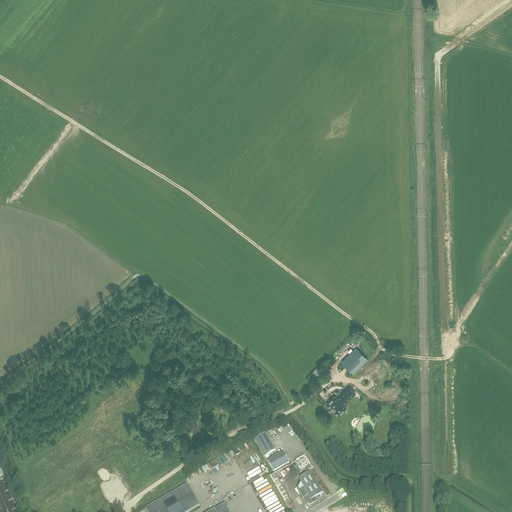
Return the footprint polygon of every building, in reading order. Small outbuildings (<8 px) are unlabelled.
[(212,437),(226,430),(205,396),(213,392),(182,366),(133,394),(171,460),(212,436),(212,437)] [(337,399),(334,396),(327,404),(331,409),(332,408),(335,411),(334,412),(339,416),(346,408),(344,406),(355,394),(349,387),(337,399)] [(255,439),(265,456),(275,450),(265,433),(255,439)] [(267,461),(273,471),(289,462),(283,452),(267,461)] [(222,461),(227,471),(230,469),(224,459),(222,461)] [(307,504),(310,505),(317,500),(315,497),(323,493),(310,471),(299,478),(303,486),(298,489),(307,504)] [(260,489),(268,483),(265,479),(257,485),(260,489)] [(188,484),(146,508),(147,511),(187,511),(200,505),(188,484)] [(273,488),(260,492),(262,497),(275,492),(273,488)] [(229,511),(225,503),(209,511),(229,511)]
